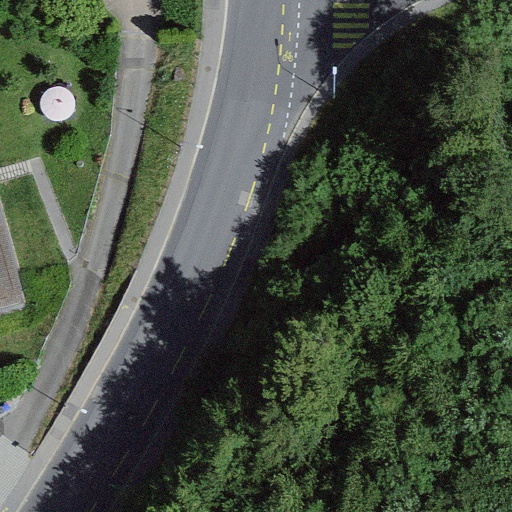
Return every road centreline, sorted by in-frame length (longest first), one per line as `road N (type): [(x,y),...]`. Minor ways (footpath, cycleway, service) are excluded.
road 1 (residential): [(258,53),(241,141),(175,332),(60,511)]
road 2 (unclassified): [(258,53),(379,0)]
